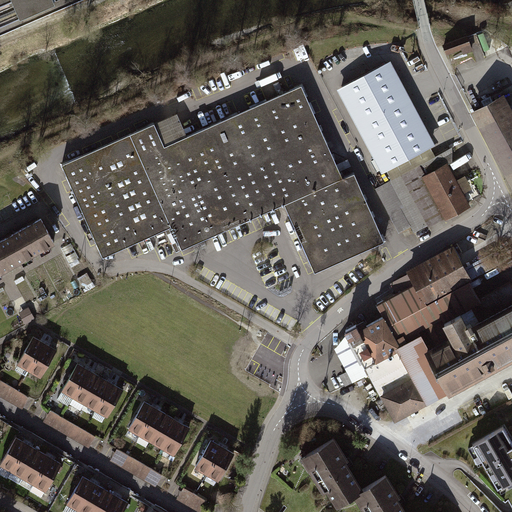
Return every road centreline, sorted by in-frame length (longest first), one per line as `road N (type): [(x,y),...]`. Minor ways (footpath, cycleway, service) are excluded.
road 1 (residential): [(503,194),(374,284),(303,348),(301,394)]
road 2 (residential): [(478,511),(433,467),(344,409),(301,394)]
road 3 (residential): [(503,194),(438,67),(419,0)]
road 4 (unknown): [(384,435),(511,366)]
road 5 (residential): [(301,394),(276,426),(245,511)]
